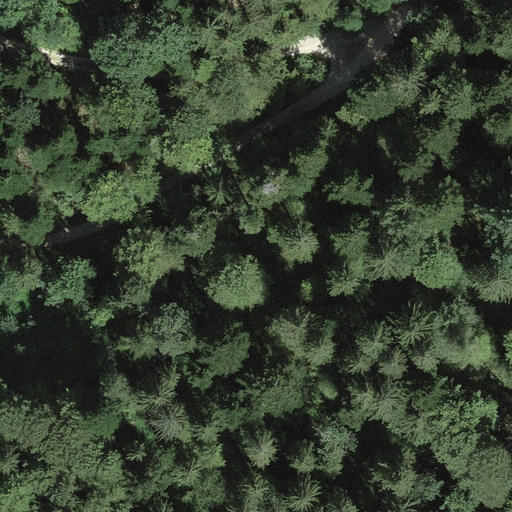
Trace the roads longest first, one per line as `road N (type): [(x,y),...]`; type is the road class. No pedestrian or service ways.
road 1 (track): [(0,242),(68,234),(124,209),(331,84),(415,0)]
road 2 (track): [(382,26),(203,70),(82,66),(0,45)]
